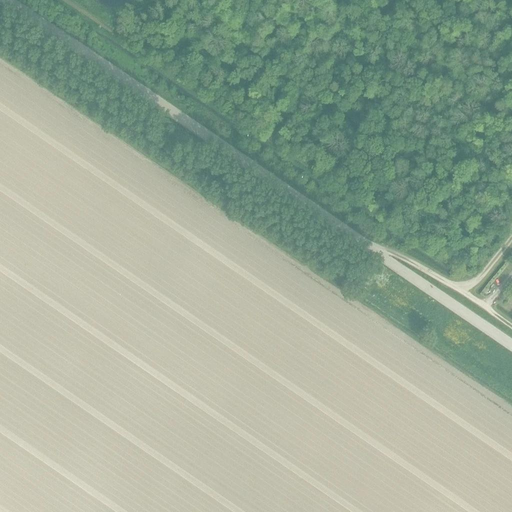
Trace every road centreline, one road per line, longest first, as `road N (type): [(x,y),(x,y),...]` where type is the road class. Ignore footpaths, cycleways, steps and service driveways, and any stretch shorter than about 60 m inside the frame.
road 1 (unclassified): [(374,253),(7,0)]
road 2 (unclassified): [(511,345),(374,253)]
road 3 (unclassified): [(511,326),(412,263),(374,253)]
